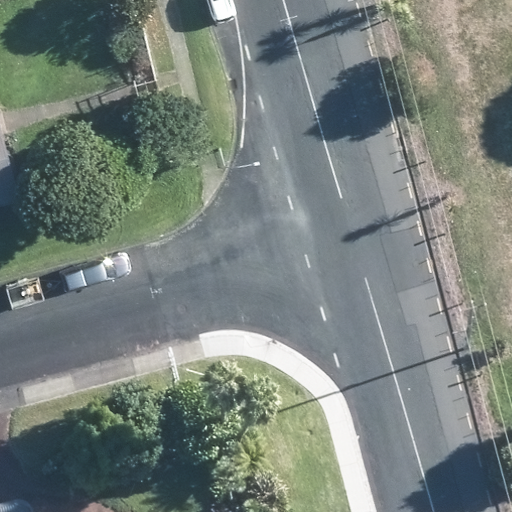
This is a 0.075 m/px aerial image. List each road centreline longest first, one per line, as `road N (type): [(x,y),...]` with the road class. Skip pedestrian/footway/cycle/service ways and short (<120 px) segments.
road 1 (residential): [(0,323),(352,229)]
road 2 (residential): [(427,511),(352,229)]
road 3 (residential): [(352,229),(283,0)]
